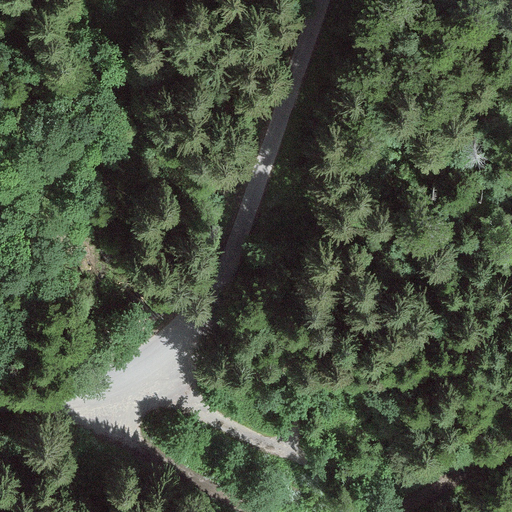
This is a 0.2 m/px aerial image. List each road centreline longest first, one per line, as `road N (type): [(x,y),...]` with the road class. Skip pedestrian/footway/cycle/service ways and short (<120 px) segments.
road 1 (unclassified): [(0,401),(101,389),(182,339),(226,266),(322,0)]
road 2 (track): [(251,511),(137,447),(71,397)]
road 3 (track): [(511,441),(396,511)]
